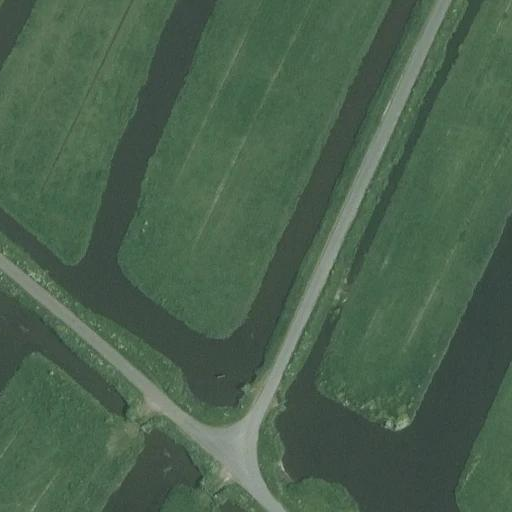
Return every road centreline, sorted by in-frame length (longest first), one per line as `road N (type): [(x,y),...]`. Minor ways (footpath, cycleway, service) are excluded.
road 1 (unclassified): [(236,470),(452,0)]
road 2 (unclassified): [(236,470),(0,263)]
